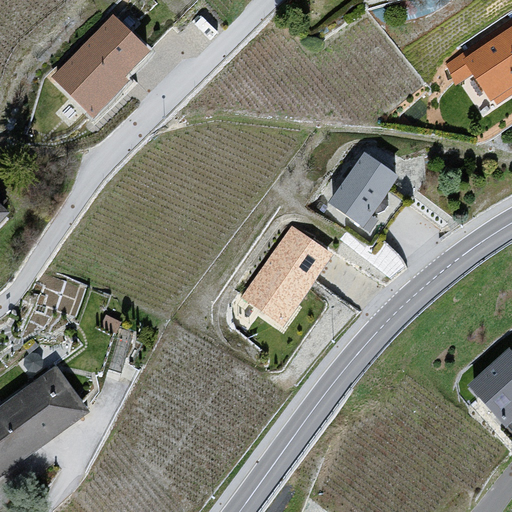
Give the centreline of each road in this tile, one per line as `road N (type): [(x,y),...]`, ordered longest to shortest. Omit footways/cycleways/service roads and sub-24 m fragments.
road 1 (unclassified): [(270,0),(99,171),(0,308)]
road 2 (secondary): [(511,223),(458,257),(384,323),(239,511)]
